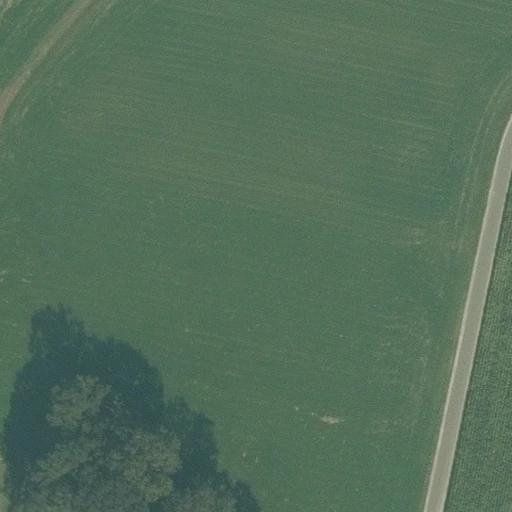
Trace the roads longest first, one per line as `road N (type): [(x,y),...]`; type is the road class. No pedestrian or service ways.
road 1 (unclassified): [(511,134),(435,511)]
road 2 (track): [(0,105),(86,0)]
